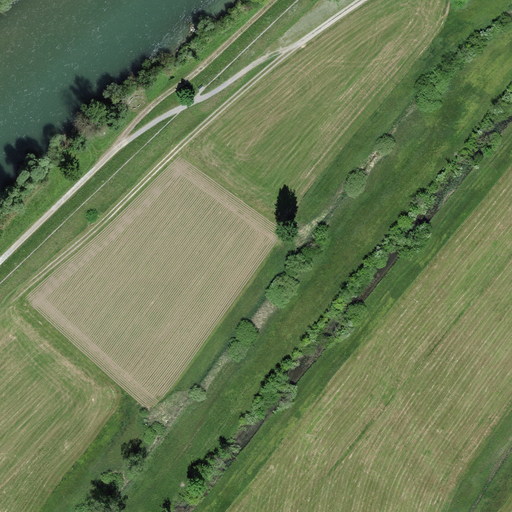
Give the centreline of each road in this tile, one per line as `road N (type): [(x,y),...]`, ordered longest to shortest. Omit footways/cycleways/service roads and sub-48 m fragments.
road 1 (track): [(0,256),(152,99),(270,0)]
road 2 (track): [(357,0),(197,98)]
